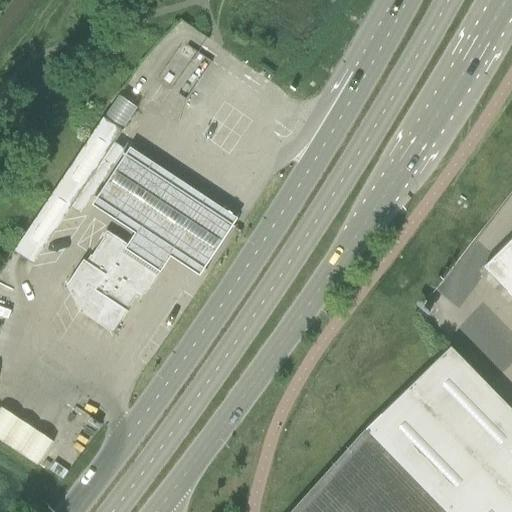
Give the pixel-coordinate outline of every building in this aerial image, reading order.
[(121,132),(103,119),(102,119),(13,252),(32,265),(69,210),(79,216),(120,154),(111,148),(121,132)] [(130,158),(92,216),(101,222),(135,244),(128,254),(156,273),(153,279),(159,283),(169,267),(183,275),(200,287),(237,228),(221,218),(139,164),(130,158)] [(82,261),(65,287),(78,312),(111,334),(125,313),(135,297),(139,300),(153,279),(156,273),(128,254),(125,253),(126,251),(128,249),(127,248),(126,247),(106,234),(91,256),(86,263),(82,261)] [(511,239),(483,268),(511,297),(511,239)] [(364,431),(290,511),(511,511),(511,411),(449,347),(364,431)]
